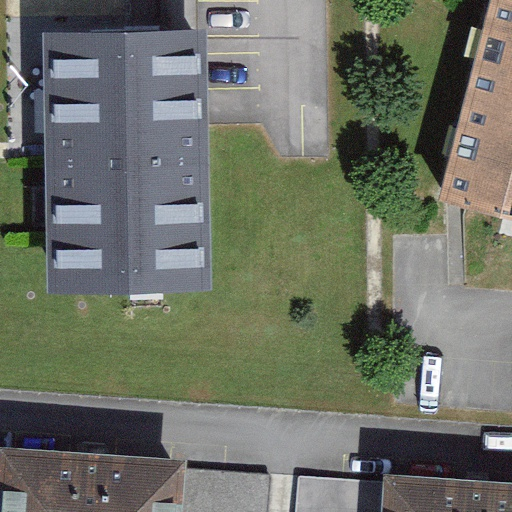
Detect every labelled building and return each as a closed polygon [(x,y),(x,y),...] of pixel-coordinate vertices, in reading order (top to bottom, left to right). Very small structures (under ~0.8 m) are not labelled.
[(511,0),(495,0),(443,201),(511,218),(511,0)] [(196,32),(36,34),(39,303),(197,301),(196,32)] [(182,511),(185,469),(2,456),(0,478),(0,511),(182,511)] [(266,511),(269,474),(185,469),(182,511),(266,511)] [(388,511),(390,484),(300,478),(297,511),(388,511)] [(511,511),(511,490),(390,484),(388,511),(511,511)]
